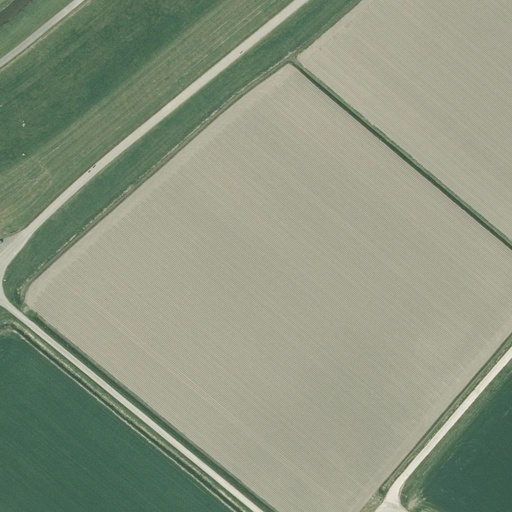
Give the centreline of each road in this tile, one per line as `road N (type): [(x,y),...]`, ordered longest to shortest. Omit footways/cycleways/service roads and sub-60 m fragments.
road 1 (unclassified): [(0,261),(80,181),(300,0)]
road 2 (unclassified): [(258,511),(0,298)]
